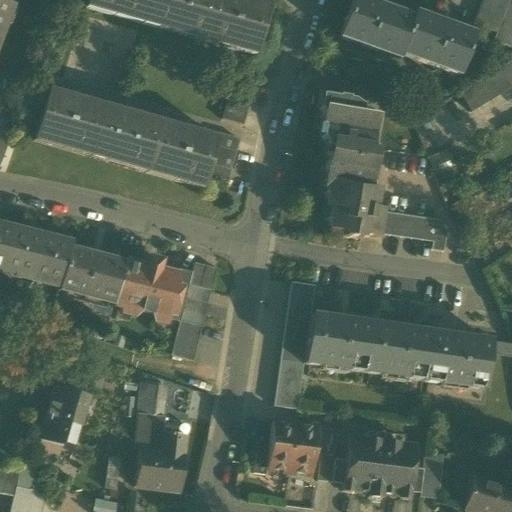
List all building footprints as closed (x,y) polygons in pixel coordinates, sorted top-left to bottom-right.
[(113,12),(142,20),(147,0),(85,0),(85,4),(113,12)] [(157,25),(198,36),(207,0),(147,0),(142,20),(157,25)] [(268,6),(246,0),(207,0),(198,36),(225,44),(255,52),(268,6)] [(399,56),(457,77),(472,36),(412,14),(410,19),(358,0),(350,0),(337,39),(397,61),(399,56)] [(482,0),(482,3),(504,13),(508,0),(482,0)] [(511,0),(508,0),(504,13),(495,35),(492,42),(511,49),(511,0)] [(0,31),(9,7),(0,3),(0,31)] [(495,35),(504,13),(482,3),(473,25),(495,35)] [(112,18),(113,12),(85,4),(83,10),(112,18)] [(113,12),(112,18),(140,26),(142,20),(113,12)] [(142,20),(140,26),(156,30),(157,25),(142,20)] [(157,25),(156,30),(196,41),(198,36),(157,25)] [(198,36),(196,41),(224,49),(225,44),(198,36)] [(225,44),(224,49),(253,57),(255,52),(225,44)] [(511,61),(499,69),(510,88),(511,87),(511,86),(511,61)] [(511,89),(511,87),(510,88),(499,69),(459,94),(471,114),(511,89)] [(221,119),(242,124),(252,85),(232,80),(221,119)] [(216,139),(159,123),(103,107),(45,91),(32,136),(61,145),(90,153),(105,157),(146,169),(173,176),(203,185),(206,173),(210,160),(216,139)] [(315,107),(321,115),(324,96),(317,95),(315,107)] [(343,238),(358,240),(359,237),(375,240),(375,235),(379,213),(380,211),(371,209),(372,205),(374,204),(377,189),(369,187),(376,153),(370,152),(375,117),(359,114),(360,107),(352,101),(347,100),(347,99),(336,97),(336,98),(324,96),(321,115),(319,125),(326,126),(323,143),(322,148),(334,150),(332,158),(326,157),(325,163),(322,181),(329,182),(326,199),(325,208),(331,209),(329,224),(327,231),(344,234),(343,238)] [(0,161),(18,113),(0,105),(0,161)] [(317,135),(323,143),(326,126),(319,125),(317,135)] [(210,160),(230,166),(238,140),(217,134),(216,139),(210,160)] [(59,150),(61,145),(32,136),(30,142),(59,150)] [(61,145),(59,150),(88,158),(90,153),(61,145)] [(320,156),(325,163),(326,157),(332,158),(334,150),(322,148),(320,156)] [(90,153),(88,158),(103,163),(105,157),(90,153)] [(105,157),(103,163),(144,174),(146,169),(105,157)] [(206,173),(227,178),(230,166),(210,160),(206,173)] [(146,169),(144,174),(172,182),(173,176),(146,169)] [(173,176),(172,182),(201,190),(203,185),(173,176)] [(320,191),(326,199),(329,182),(322,181),(320,191)] [(323,216),(329,224),(331,209),(325,208),(323,216)] [(430,251),(442,253),(443,245),(445,234),(439,222),(379,213),(375,235),(431,243),(430,251)] [(0,268),(2,269),(12,230),(0,227),(0,268)] [(40,238),(12,230),(2,269),(30,276),(40,238)] [(70,245),(40,238),(30,276),(60,284),(68,250),(70,245)] [(96,256),(68,250),(60,284),(57,293),(85,300),(96,256)] [(123,263),(96,256),(85,300),(112,307),(123,263)] [(145,269),(123,263),(112,307),(130,311),(133,317),(138,314),(139,314),(152,261),(147,260),(145,269)] [(159,263),(152,261),(139,314),(150,317),(153,322),(158,319),(166,321),(173,294),(177,278),(176,277),(157,272),(159,263)] [(208,292),(210,293),(215,270),(193,265),(190,274),(187,287),(208,292)] [(173,294),(185,297),(187,287),(190,274),(178,271),(176,277),(177,278),(173,294)] [(292,284),(280,362),(302,365),(309,316),(313,287),(292,284)] [(208,292),(187,287),(185,297),(184,300),(205,305),(208,292)] [(185,297),(173,294),(166,321),(178,324),(178,323),(181,311),(184,300),(185,297)] [(184,300),(181,311),(202,316),(205,305),(184,300)] [(181,311),(178,323),(199,328),(202,316),(181,311)] [(302,365),(363,374),(370,325),(309,316),(302,365)] [(178,324),(175,334),(196,340),(199,328),(178,323),(178,324)] [(428,333),(370,325),(363,374),(421,383),(428,333)] [(490,342),(428,333),(421,383),(483,392),(488,356),(489,344),(490,342)] [(175,334),(172,346),(193,351),(196,340),(175,334)] [(511,349),(511,348),(489,344),(488,356),(511,359),(511,349)] [(190,363),(193,351),(172,346),(169,358),(190,363)] [(295,411),(302,365),(280,362),(273,408),(295,411)] [(136,415),(153,417),(154,401),(161,402),(163,387),(140,384),(136,415)] [(52,388),(50,398),(65,403),(68,393),(52,388)] [(38,438),(61,445),(61,444),(67,424),(79,428),(87,398),(68,393),(65,403),(50,398),(38,438)] [(136,415),(133,445),(149,446),(153,417),(136,415)] [(164,418),(153,417),(149,446),(133,445),(132,451),(138,452),(159,454),(162,434),(164,418)] [(67,424),(61,444),(73,447),(79,428),(67,424)] [(265,470),(287,473),(293,427),(271,424),(267,453),(265,470)] [(316,430),(293,427),(287,473),(310,476),(316,430)] [(185,437),(162,434),(159,454),(183,457),(185,437)] [(367,499),(380,500),(380,496),(407,499),(407,494),(410,469),(413,450),(399,448),(399,445),(362,440),(362,443),(348,441),(345,462),(342,485),(341,491),(368,495),(367,499)] [(252,475),(264,477),(265,470),(267,453),(255,451),(252,475)] [(178,493),(183,457),(159,454),(138,452),(133,488),(178,493)] [(330,484),(333,460),(333,458),(319,457),(316,482),(330,484)] [(424,459),(422,471),(419,495),(419,498),(435,500),(441,457),(424,459)] [(104,490),(115,491),(119,462),(108,460),(104,490)] [(345,462),(333,460),(330,484),(342,485),(345,462)] [(16,489),(29,492),(29,491),(34,464),(21,462),(16,489)] [(407,494),(419,495),(422,471),(410,469),(407,494)] [(1,495),(13,498),(15,489),(18,475),(6,472),(1,495)] [(511,483),(495,478),(493,487),(499,488),(498,490),(509,493),(511,483)] [(508,511),(511,500),(511,494),(509,493),(498,490),(499,488),(493,487),(472,481),(463,511),(466,511),(508,511)] [(16,489),(15,489),(13,498),(9,511),(41,511),(43,503),(34,492),(29,491),(29,492),(16,489)] [(102,511),(104,504),(94,502),(91,511),(102,511)]
